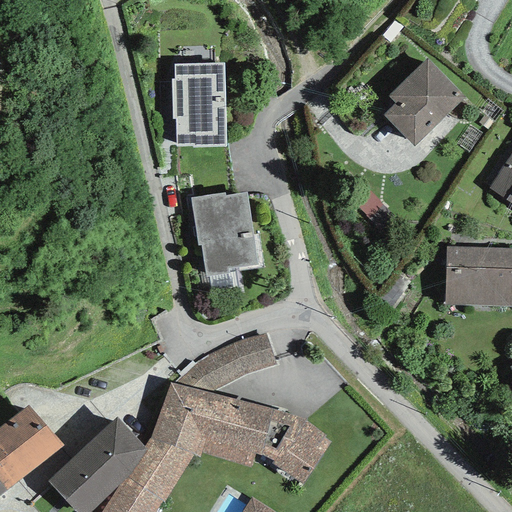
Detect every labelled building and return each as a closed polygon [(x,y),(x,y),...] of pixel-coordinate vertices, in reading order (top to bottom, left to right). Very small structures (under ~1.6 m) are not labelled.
[(414,147),(465,97),(426,58),(387,96),(394,104),(383,115),(414,147)] [(176,147),(193,146),(193,148),(226,148),(223,63),(190,64),(174,64),(174,80),(171,80),(172,120),(175,120),(176,147)] [(511,203),(511,154),(511,153),(488,188),(490,189),(511,203)] [(225,192),(190,197),(197,246),(201,245),(205,277),(229,273),(228,269),(257,265),(247,192),(225,195),(225,192)] [(511,249),(445,246),(443,304),(511,306),(511,249)] [(186,371),(174,383),(212,393),(245,374),(276,364),(265,333),(233,344),(202,358),(186,371)] [(174,383),(170,382),(146,447),(127,473),(165,500),(194,454),(200,456),(202,452),(251,468),(256,454),(272,460),(270,464),(303,484),(330,442),(324,439),(326,436),(306,421),(306,419),(212,393),(174,383)] [(29,406),(0,427),(0,494),(63,446),(29,406)] [(115,416),(48,482),(75,511),(90,511),(117,488),(127,473),(146,447),(115,416)] [(117,488),(100,511),(156,511),(165,500),(127,473),(117,488)] [(271,511),(251,499),(243,511),(271,511)]
